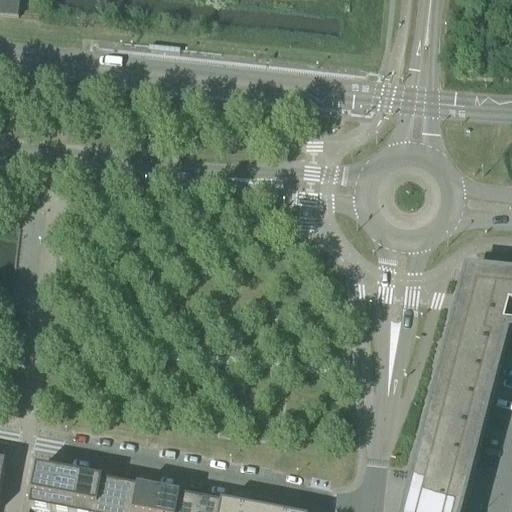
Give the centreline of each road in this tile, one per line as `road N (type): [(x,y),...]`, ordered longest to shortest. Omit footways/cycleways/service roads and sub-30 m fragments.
road 1 (residential): [(371,508),(0,439)]
road 2 (tertiary): [(362,196),(0,154)]
road 3 (residential): [(371,508),(406,250)]
road 4 (tertiary): [(417,156),(433,0)]
